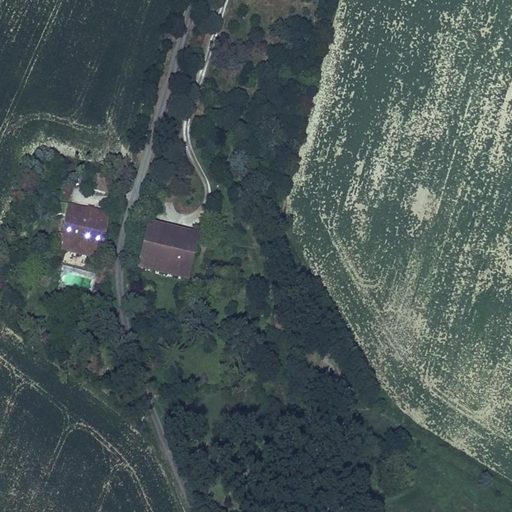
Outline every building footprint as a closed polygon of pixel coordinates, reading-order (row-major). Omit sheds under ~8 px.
[(91,171),(88,184),(106,189),(110,176),(91,171)] [(106,211),(58,201),(56,211),(63,212),(59,231),(54,231),(50,247),(87,254),(85,259),(96,261),(106,211)] [(137,266),(187,277),(193,246),(157,238),(160,225),(146,221),(137,266)] [(157,238),(193,246),(195,233),(160,225),(157,238)] [(6,259),(3,270),(11,272),(13,261),(6,259)]
